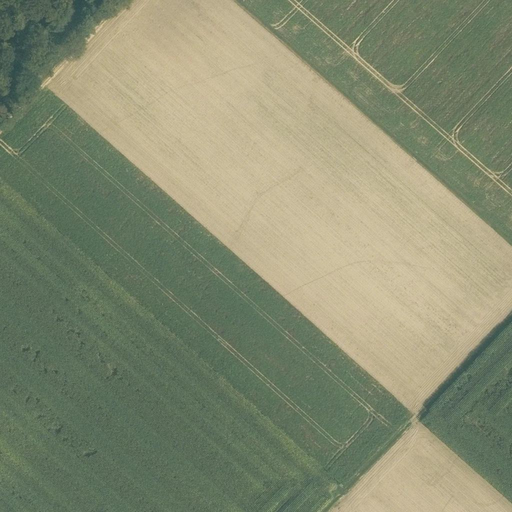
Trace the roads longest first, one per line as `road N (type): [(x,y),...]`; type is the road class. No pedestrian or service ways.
road 1 (track): [(233,0),(511,244)]
road 2 (track): [(324,511),(511,315)]
road 3 (track): [(123,0),(0,129)]
